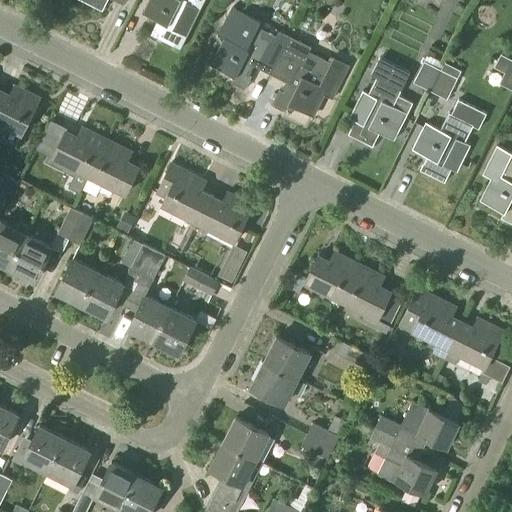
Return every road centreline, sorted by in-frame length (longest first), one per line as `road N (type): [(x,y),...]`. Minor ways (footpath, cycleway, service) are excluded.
road 1 (residential): [(304,182),(0,24)]
road 2 (residential): [(191,404),(304,182)]
road 3 (residential): [(511,292),(304,182)]
road 4 (residential): [(191,404),(160,446),(0,367)]
road 5 (residential): [(0,305),(191,404)]
road 6 (residential): [(454,511),(511,391)]
